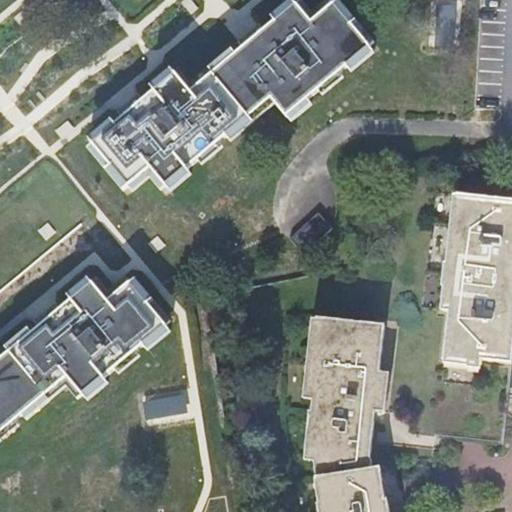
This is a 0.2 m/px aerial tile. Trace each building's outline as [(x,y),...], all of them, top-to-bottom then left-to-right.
[(274,21),(295,4),(292,0),(288,0),(269,15),(274,21)] [(299,0),(295,4),(310,22),(333,4),(329,0),(327,0),(311,14),(299,0)] [(337,0),(333,4),(351,25),(355,22),(337,0)] [(153,88),(142,97),(121,114),(113,121),(90,139),(107,159),(108,161),(126,183),(148,164),(164,183),(185,166),(196,156),(217,139),(225,133),(270,96),(285,116),(307,98),(318,89),(339,72),(346,66),(369,48),(352,27),(351,25),(333,4),(310,22),(295,4),(274,21),(267,26),(245,44),(235,53),(189,90),(174,71),(153,88)] [(241,39),(245,44),(267,26),(263,22),(248,33),(241,39)] [(357,23),(352,27),(369,48),(374,44),(357,23)] [(189,90),(235,53),(231,48),(190,80),(179,67),(174,71),(189,90)] [(372,52),(369,48),(346,66),(350,70),(372,52)] [(149,83),(153,88),(174,71),(170,66),(149,83)] [(339,72),(318,89),(322,94),(343,77),(339,72)] [(117,110),(121,114),(142,97),(138,92),(117,110)] [(270,96),(225,133),(229,139),(269,106),(281,120),(285,116),(270,96)] [(311,103),(307,98),(285,116),(289,121),(311,103)] [(86,134),(90,139),(113,121),(109,116),(86,134)] [(102,163),(107,159),(90,139),(86,143),(102,163)] [(222,145),(217,139),(196,156),(201,162),(222,145)] [(121,187),(126,183),(108,161),(103,165),(121,187)] [(159,187),(164,183),(148,164),(126,183),(130,188),(148,173),(159,187)] [(185,166),(164,183),(168,188),(189,171),(185,166)] [(511,203),(454,199),(439,361),(510,368),(511,345),(511,203)] [(336,232),(321,217),(292,243),(306,259),(336,232)] [(97,277),(91,281),(106,300),(130,281),(126,276),(108,291),(97,277)] [(66,293),(70,298),(91,281),(87,277),(66,293)] [(134,278),(130,281),(147,303),(152,300),(134,278)] [(0,427),(13,417),(20,411),(43,393),(66,374),(82,393),(103,376),(114,367),(136,350),(143,344),(165,326),(149,305),(147,303),(130,281),(106,300),(91,281),(70,298),(59,307),(37,324),(30,330),(7,349),(0,354),(0,427)] [(153,301),(149,305),(165,326),(170,322),(153,301)] [(33,320),(37,324),(59,307),(55,303),(33,320)] [(3,344),(7,349),(30,330),(26,325),(3,344)] [(389,511),(389,506),(384,506),(378,473),(371,474),(369,463),(373,417),(376,417),(381,378),(379,378),(382,331),(319,325),(317,355),(314,354),(311,382),(313,383),(310,417),(308,417),(304,457),(320,459),(327,501),(316,503),(316,511),(389,511)] [(169,330),(165,326),(143,344),(146,349),(169,330)] [(140,354),(136,350),(114,367),(118,372),(140,354)] [(77,398),(82,393),(66,374),(43,393),(47,398),(65,383),(77,398)] [(107,381),(103,376),(82,393),(86,398),(107,381)] [(24,416),(47,398),(43,393),(20,411),(24,416)] [(0,435),(17,422),(13,417),(0,427),(0,435)]
